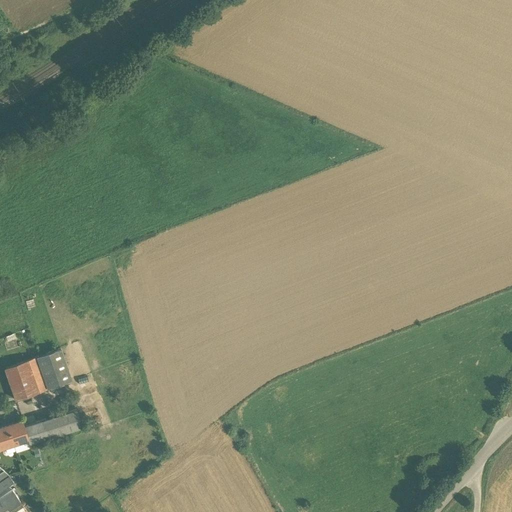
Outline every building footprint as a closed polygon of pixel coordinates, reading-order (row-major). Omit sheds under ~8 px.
[(60,348),(37,357),(47,388),(71,380),(60,348)] [(36,357),(5,368),(16,400),(47,389),(47,388),(37,357),(36,357)] [(35,422),(24,426),(28,440),(29,443),(81,427),(76,409),(35,422)] [(33,416),(22,419),(24,426),(35,422),(33,416)] [(22,419),(7,424),(13,445),(28,440),(24,426),(22,419)] [(7,424),(0,426),(0,449),(13,445),(7,424)] [(2,471),(0,472),(0,482),(9,476),(2,471)] [(9,476),(0,482),(0,490),(13,482),(9,476)] [(12,489),(0,496),(0,511),(11,511),(10,508),(20,502),(12,489)]
